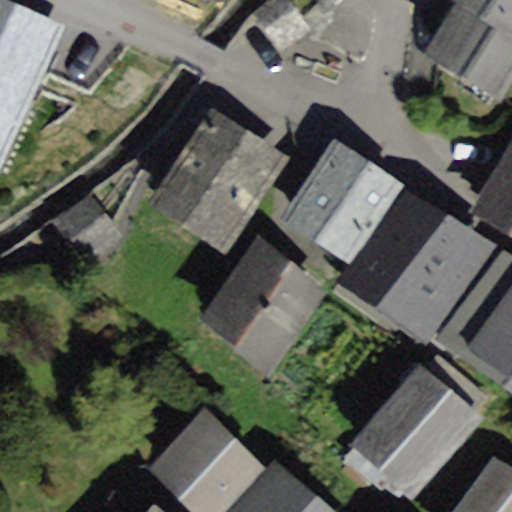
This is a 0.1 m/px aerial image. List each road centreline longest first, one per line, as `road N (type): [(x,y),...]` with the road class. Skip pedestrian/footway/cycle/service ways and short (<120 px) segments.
road 1 (residential): [(362,157),(216,74),(40,0)]
road 2 (residential): [(511,256),(362,157)]
road 3 (residential): [(392,0),(362,157)]
